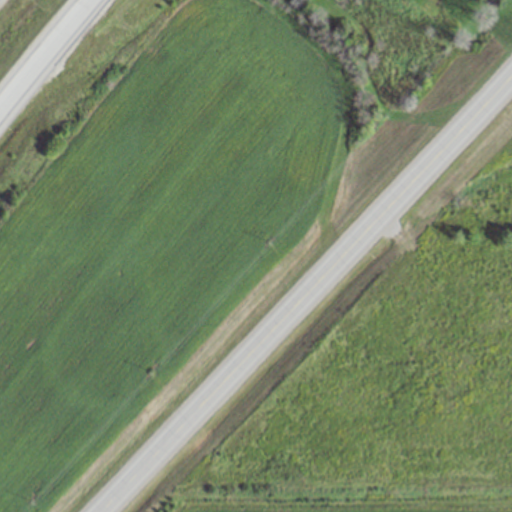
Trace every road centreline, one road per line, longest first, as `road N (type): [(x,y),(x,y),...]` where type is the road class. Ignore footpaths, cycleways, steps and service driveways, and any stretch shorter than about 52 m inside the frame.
road 1 (secondary): [(112,511),(511,79)]
road 2 (motorway): [(0,139),(107,0)]
